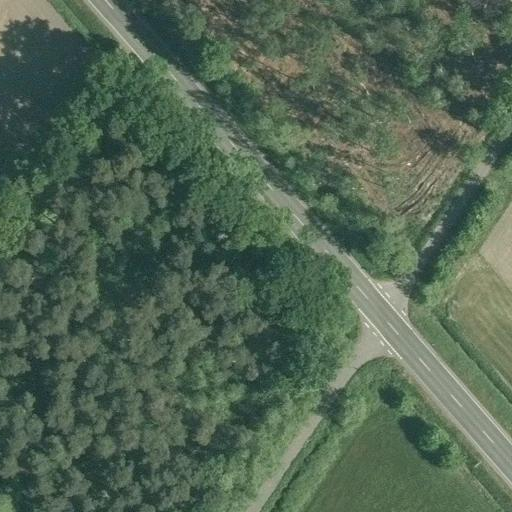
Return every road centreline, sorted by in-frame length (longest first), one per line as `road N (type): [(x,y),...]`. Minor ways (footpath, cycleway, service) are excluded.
road 1 (secondary): [(383,318),(106,0)]
road 2 (unclassified): [(253,511),(383,318)]
road 3 (unclassified): [(383,318),(511,125)]
road 4 (secondary): [(511,464),(383,318)]
